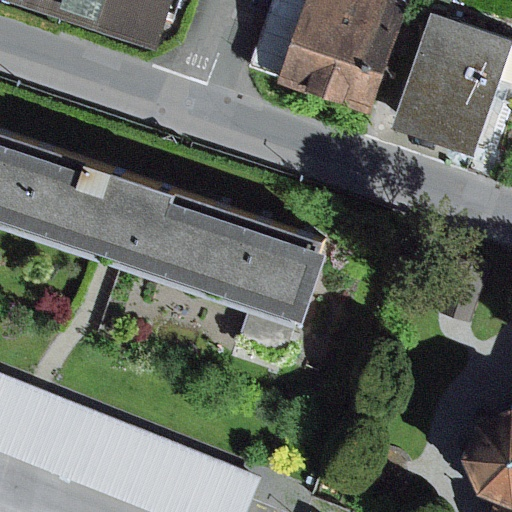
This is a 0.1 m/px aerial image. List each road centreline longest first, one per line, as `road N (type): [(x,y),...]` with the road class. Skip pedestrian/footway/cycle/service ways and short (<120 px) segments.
road 1 (residential): [(198,114),(511,220)]
road 2 (residential): [(0,45),(198,114)]
road 3 (residential): [(240,0),(198,114)]
